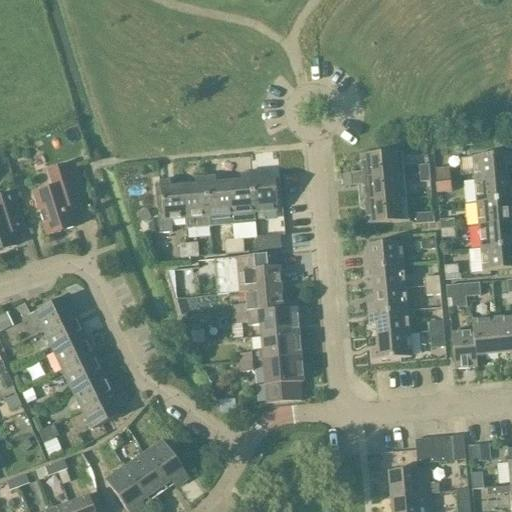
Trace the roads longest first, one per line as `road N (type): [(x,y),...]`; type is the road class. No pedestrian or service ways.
road 1 (residential): [(0,292),(78,272),(144,388),(239,458)]
road 2 (residential): [(337,412),(316,129)]
road 3 (residential): [(511,399),(337,412)]
